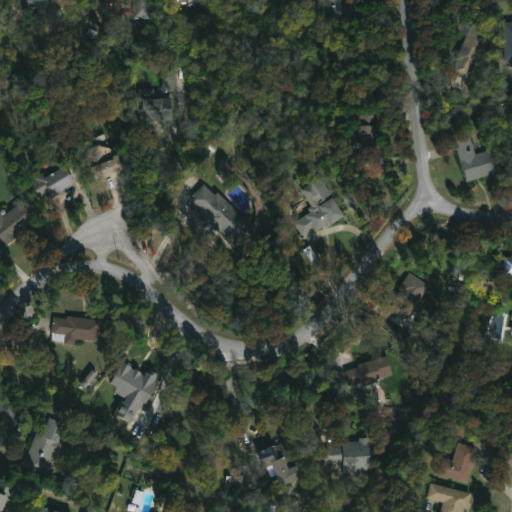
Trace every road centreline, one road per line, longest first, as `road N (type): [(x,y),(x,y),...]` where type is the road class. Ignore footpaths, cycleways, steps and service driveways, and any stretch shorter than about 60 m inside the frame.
road 1 (residential): [(436,197),(293,353),(269,361),(200,345),(135,280),(110,272),(59,280),(0,328)]
road 2 (residential): [(436,197),(409,0)]
